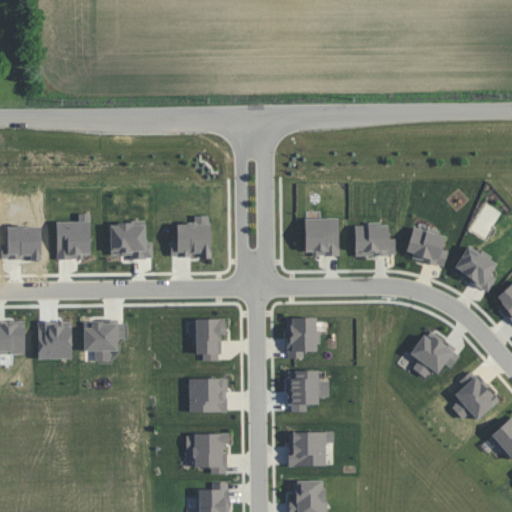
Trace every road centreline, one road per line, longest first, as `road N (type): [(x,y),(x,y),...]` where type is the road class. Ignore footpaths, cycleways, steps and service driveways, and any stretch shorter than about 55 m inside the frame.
road 1 (residential): [(0,116),(511,108)]
road 2 (residential): [(240,113),(245,270),(258,289),(267,272),(267,113)]
road 3 (residential): [(511,367),(455,307),(424,295),(401,288),(258,289)]
road 4 (residential): [(258,289),(0,292)]
road 5 (residential): [(261,511),(258,289)]
